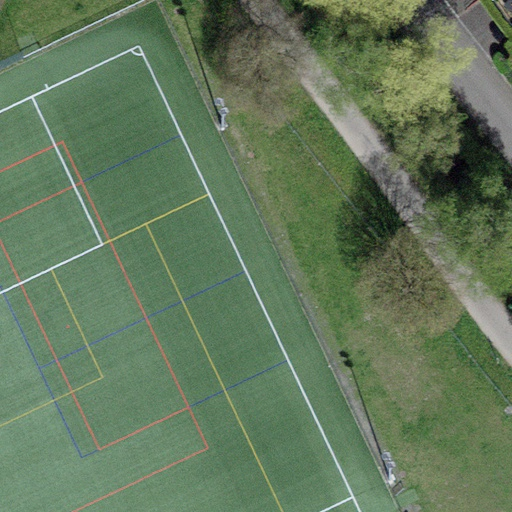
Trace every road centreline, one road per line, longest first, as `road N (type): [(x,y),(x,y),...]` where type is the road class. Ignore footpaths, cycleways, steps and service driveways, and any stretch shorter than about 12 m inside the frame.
road 1 (unclassified): [(255,0),(511,329)]
road 2 (residential): [(421,0),(511,120)]
